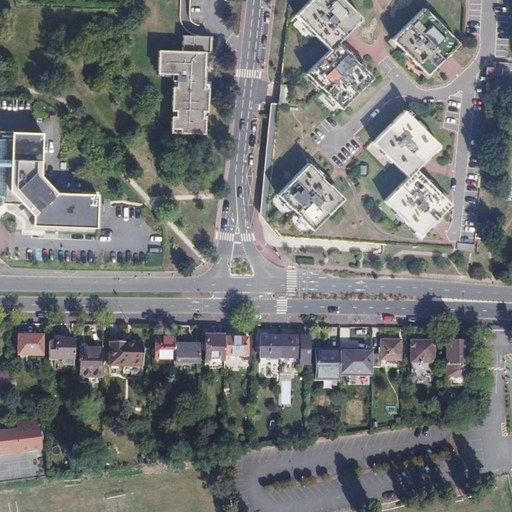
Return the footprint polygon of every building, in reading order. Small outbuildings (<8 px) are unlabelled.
[(341,0),(309,0),(294,15),(329,50),(336,43),(361,19),(341,0)] [(423,7),(391,39),(426,76),(459,44),(423,7)] [(156,71),(168,71),(175,72),(175,81),(175,87),(171,87),(170,110),(172,110),(172,117),(170,117),(170,132),(186,132),(203,133),(203,116),(203,111),(206,111),(206,98),(207,81),(205,81),(202,81),(203,68),(204,52),(208,52),(208,35),(181,35),(181,51),(157,51),(156,71)] [(371,78),(336,43),(329,50),(305,74),(340,109),(371,78)] [(500,76),(501,68),(487,67),(486,74),(500,76)] [(403,109),(371,142),(407,178),(415,170),(439,145),(403,109)] [(0,207),(6,202),(23,203),(33,214),(33,218),(97,220),(98,192),(53,191),(39,176),(41,134),(11,133),(11,141),(0,140),(0,207)] [(306,163),(274,195),(309,230),(341,199),(306,163)] [(451,205),(415,170),(407,178),(383,201),(419,237),(451,205)] [(35,336),(16,336),(16,356),(41,356),(41,336),(35,336)] [(204,361),(223,362),(223,357),(223,339),(223,337),(205,336),(204,361)] [(258,359),(278,359),(278,338),(258,337),(258,359)] [(172,360),(172,350),(172,338),(153,338),(152,360),(172,360)] [(278,338),(278,359),(298,360),(298,338),(278,338)] [(54,360),(72,361),(72,340),(63,340),(54,339),(54,360)] [(223,339),(223,357),(247,357),(247,348),(244,348),(244,339),(223,339)] [(370,355),(370,368),(379,368),(379,361),(398,362),(399,342),(379,341),(378,355),(370,355)] [(443,387),(456,387),(456,378),(470,379),(470,368),(466,368),(466,343),(444,342),(443,387)] [(107,343),(107,367),(121,367),(141,367),(141,344),(107,343)] [(409,344),(409,374),(431,375),(432,344),(409,344)] [(78,378),(97,379),(97,348),(78,347),(78,378)] [(325,385),(337,385),(338,354),(327,354),(327,350),(319,350),(319,348),(317,347),(315,349),(314,350),(314,379),(325,379),(325,385)] [(197,365),(197,350),(172,350),(172,360),(172,365),(197,365)] [(0,383),(9,383),(9,374),(0,373),(0,383)] [(456,378),(456,387),(470,387),(470,379),(456,378)] [(17,430),(0,431),(0,454),(39,450),(37,427),(35,428),(34,422),(16,424),(17,430)]
